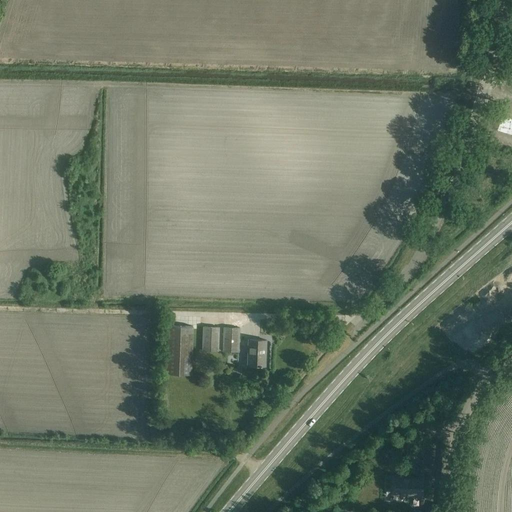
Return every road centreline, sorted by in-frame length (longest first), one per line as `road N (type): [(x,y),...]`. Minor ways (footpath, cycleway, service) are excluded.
road 1 (secondary): [(229,511),(322,405),(511,217)]
road 2 (unclassified): [(355,333),(428,242),(468,140),(505,0)]
road 3 (unclassified): [(450,511),(462,423),(511,355)]
